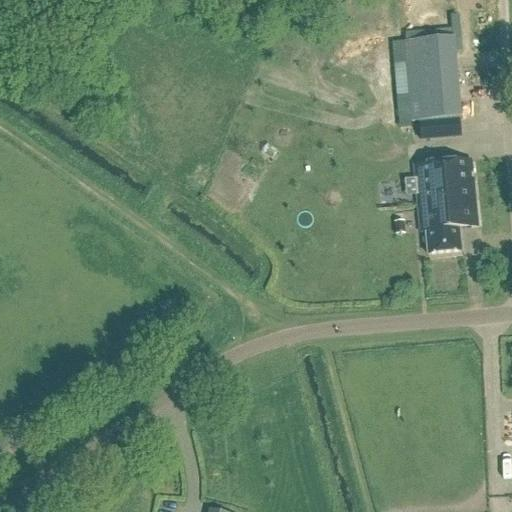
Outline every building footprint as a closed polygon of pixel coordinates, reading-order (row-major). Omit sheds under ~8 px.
[(410,126),(461,121),(454,40),(403,45),(410,126)] [(420,143),(458,141),(457,124),(419,126),(420,143)] [(335,157),(339,134),(320,131),(316,154),(335,157)] [(348,162),(371,164),(373,142),(350,140),(348,162)] [(471,161),(415,167),(419,212),(476,206),(471,161)] [(476,206),(419,212),(421,231),(424,230),(426,254),(461,251),(459,228),(477,226),(476,206)] [(395,237),(405,237),(404,223),(394,224),(395,237)]
